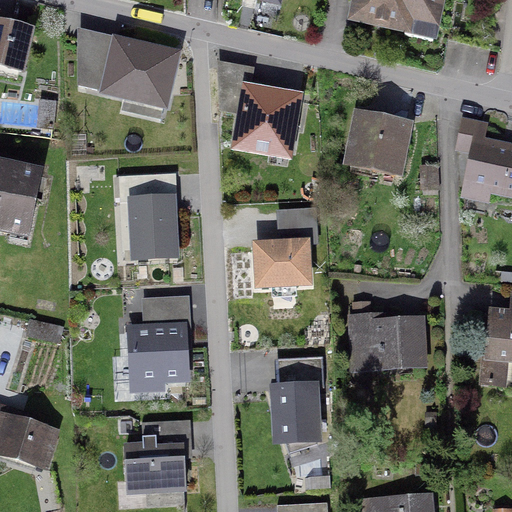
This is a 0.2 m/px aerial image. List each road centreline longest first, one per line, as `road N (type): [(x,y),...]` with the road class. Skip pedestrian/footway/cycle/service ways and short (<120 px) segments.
road 1 (residential): [(227,511),(197,30)]
road 2 (residential): [(507,100),(197,30)]
road 3 (residential): [(197,30),(71,0)]
